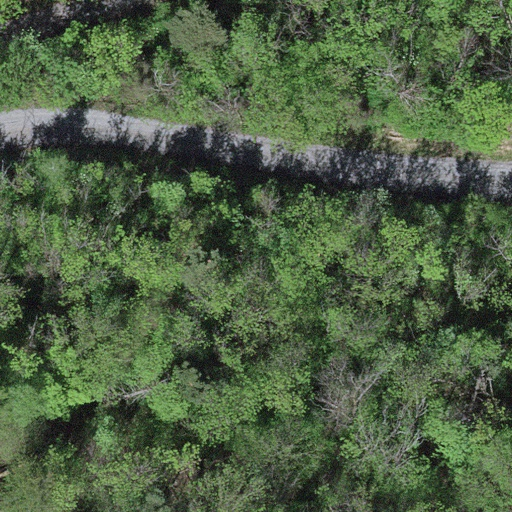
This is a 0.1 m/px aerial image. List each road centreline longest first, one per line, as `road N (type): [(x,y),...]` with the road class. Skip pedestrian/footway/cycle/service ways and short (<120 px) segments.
road 1 (track): [(511,203),(68,146),(0,151)]
road 2 (track): [(0,52),(125,18),(153,0)]
